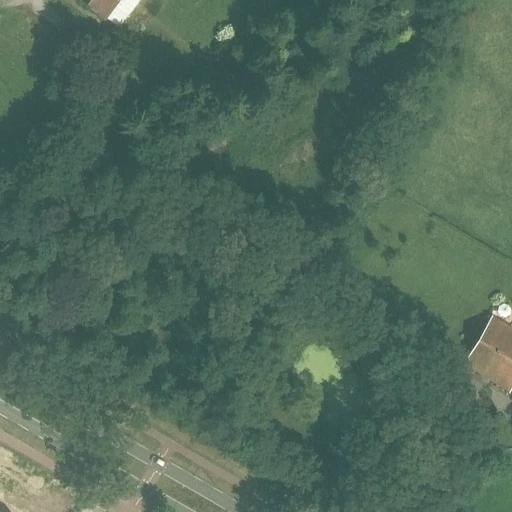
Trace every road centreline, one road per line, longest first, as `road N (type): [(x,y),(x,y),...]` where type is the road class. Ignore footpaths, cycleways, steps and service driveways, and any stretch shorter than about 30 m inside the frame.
road 1 (primary): [(242,511),(0,371)]
road 2 (primary): [(0,406),(181,511)]
